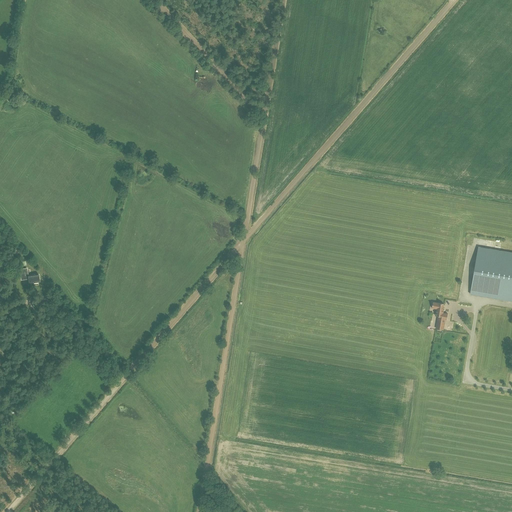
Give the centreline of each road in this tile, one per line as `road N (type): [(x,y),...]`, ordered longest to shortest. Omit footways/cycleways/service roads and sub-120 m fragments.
road 1 (track): [(7,511),(244,239)]
road 2 (track): [(244,239),(452,0)]
road 3 (track): [(200,511),(244,239)]
road 4 (track): [(281,0),(244,239)]
road 5 (track): [(156,0),(262,114)]
road 6 (track): [(121,382),(55,339),(31,307),(34,296)]
